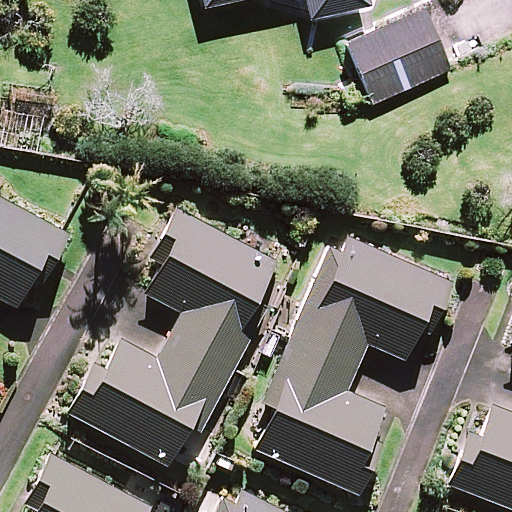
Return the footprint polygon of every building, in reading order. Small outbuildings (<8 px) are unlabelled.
[(198,0),(200,5),(224,0),(302,0),(306,19),(367,6),(365,0),(198,0)] [(447,71),(421,8),(342,41),(368,104),(447,71)] [(40,279),(65,233),(60,230),(0,197),(0,299),(11,305),(29,273),(40,279)] [(176,310),(163,333),(228,368),(262,306),(251,300),(263,279),(272,261),(172,206),(145,254),(157,260),(140,291),(176,310)] [(326,247),(286,337),(354,367),(364,343),(401,360),(414,331),(426,336),(449,284),(345,237),(338,252),(326,247)] [(194,431),(228,368),(163,333),(151,356),(115,336),(100,364),(89,358),(61,408),(162,463),(183,425),(194,431)] [(343,391),(354,367),(286,337),(257,402),(269,407),(251,448),(356,494),(378,444),(366,439),(380,407),(343,391)] [(511,507),(511,413),(488,404),(477,434),(465,430),(445,483),(511,507)] [(142,511),(146,504),(44,453),(19,501),(31,507),(28,511),(142,511)] [(220,496),(211,511),(285,511),(238,488),(231,502),(220,496)]
